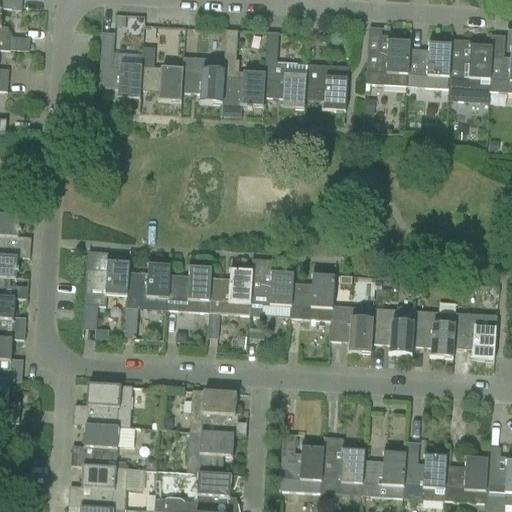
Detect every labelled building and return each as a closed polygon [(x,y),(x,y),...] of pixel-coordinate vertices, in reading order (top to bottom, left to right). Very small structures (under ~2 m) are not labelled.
[(0,0),(0,12),(12,13),(12,14),(21,14),(21,1),(8,0),(0,0)] [(115,19),(114,29),(123,30),(124,20),(115,19)] [(0,54),(10,55),(10,54),(10,41),(5,40),(6,32),(1,31),(1,30),(1,27),(0,26),(0,54)] [(264,78),(238,76),(239,64),(235,64),(237,35),(225,34),(223,63),(224,63),(221,99),(222,99),(221,108),(221,121),(241,122),(242,110),(247,110),(247,113),(252,113),(252,111),(262,111),(265,66),(264,78)] [(100,55),(98,92),(118,93),(117,101),(116,101),(116,103),(139,104),(140,104),(140,94),(139,94),(141,70),(142,59),(113,57),(114,37),(101,37),(101,39),(100,55)] [(303,113),(306,69),(276,67),(278,38),(267,37),(265,66),(262,111),(263,111),(263,102),(281,103),(280,112),(303,113)] [(490,50),(488,96),(511,97),(511,51),(509,52),(509,53),(511,53),(510,61),(503,61),(504,40),(504,39),(495,39),(492,39),(491,50),(490,50)] [(366,63),(365,88),(405,91),(407,52),(409,53),(409,46),(408,46),(389,44),(388,55),(367,54),(366,63)] [(407,52),(405,91),(446,94),(449,49),(427,47),(427,49),(429,49),(428,54),(409,53),(407,52)] [(446,94),(446,105),(487,108),(488,96),(490,50),(449,49),(446,94)] [(221,99),(224,63),(223,63),(183,61),(182,72),(180,106),(181,106),(181,97),(198,98),(198,107),(221,108),(222,99),(221,99)] [(345,116),(347,71),(306,69),(303,113),(304,113),(304,104),(321,105),(321,115),(345,116)] [(180,106),(182,72),(141,70),(139,94),(140,94),(157,95),(156,105),(180,106)] [(365,103),(364,117),(373,118),(374,103),(365,103)] [(488,144),(487,154),(497,155),(498,145),(488,144)] [(18,244),(20,220),(0,218),(0,259),(8,260),(9,243),(18,244)] [(87,252),(84,309),(105,310),(106,299),(126,300),(128,267),(105,265),(100,265),(101,256),(89,256),(89,252),(87,252)] [(17,261),(8,260),(0,259),(0,300),(5,301),(6,284),(16,285),(17,261)] [(290,311),(292,278),(264,276),(265,264),(251,263),(251,275),(248,320),(260,321),(261,309),(289,311),(290,311)] [(145,277),(128,276),(129,267),(128,267),(126,300),(125,312),(166,314),(169,270),(146,268),(145,277)] [(289,311),(288,322),(330,325),(331,310),(333,310),(334,281),(334,280),(335,268),(334,268),(333,281),(310,279),(310,288),(292,287),(291,287),(290,311),(289,311)] [(187,280),(169,279),(170,270),(169,270),(166,314),(207,317),(210,272),(187,271),(187,280)] [(228,283),(210,282),(211,272),(210,272),(207,317),(248,320),(251,275),(228,274),(228,283)] [(339,281),(339,288),(351,288),(351,282),(351,280),(339,280),(339,281)] [(0,343),(11,344),(12,330),(3,330),(3,325),(13,326),(14,302),(5,301),(0,300),(0,343)] [(330,325),(328,345),(347,346),(346,356),(370,357),(371,348),(370,348),(372,313),(333,310),(331,310),(330,325)] [(410,360),(413,315),(372,313),(370,348),(371,348),(388,349),(387,358),(410,360)] [(451,362),(454,318),(413,315),(410,360),(411,360),(412,350),(429,351),(428,361),(451,362)] [(492,377),(496,321),(454,318),(451,362),(452,362),(453,353),(470,354),(469,364),(493,365),(492,377)] [(94,336),(94,342),(107,343),(108,333),(94,332),(94,336)] [(207,334),(206,342),(217,343),(218,334),(207,334)] [(175,336),(174,346),(184,347),(185,337),(175,336)] [(0,384),(9,385),(21,386),(22,372),(10,371),(11,344),(0,343),(0,384)] [(0,425),(18,427),(19,414),(7,413),(9,385),(0,384),(0,425)] [(73,417),(73,429),(84,430),(129,432),(132,391),(87,388),(86,410),(85,418),(73,417)] [(234,421),(236,397),(191,394),(190,414),(189,436),(233,439),(233,438),(224,438),(225,421),(234,421)] [(163,421),(162,432),(171,433),(172,422),(163,421)] [(71,450),(70,470),(82,470),(116,472),(116,465),(117,451),(133,451),(134,432),(129,432),(84,430),(83,451),(71,450)] [(186,476),(221,479),(222,461),(232,462),(233,439),(189,436),(186,476)] [(299,461),(294,461),(295,439),(282,438),(278,495),(318,497),(321,453),(299,451),(299,461)] [(334,454),(335,442),(322,441),(322,453),(321,453),(318,497),(360,500),(363,456),(334,454)] [(484,508),(487,451),(486,463),(463,461),(463,471),(445,470),(446,461),(445,460),(442,505),(484,508)] [(511,509),(511,464),(499,464),(500,452),(487,451),(484,508),(483,511),(503,511),(504,509),(511,509)] [(380,466),(363,465),(364,456),(363,456),(360,500),(401,503),(404,458),(381,456),(380,466)] [(422,469),(404,467),(405,458),(404,458),(401,503),(442,505),(445,460),(422,459),(422,469)] [(145,463),(144,473),(155,474),(156,464),(145,463)] [(68,498),(67,511),(79,511),(86,511),(124,511),(126,494),(127,472),(124,472),(116,472),(82,470),(81,491),(80,498),(71,498),(68,498)] [(233,492),(237,480),(221,479),(186,476),(186,477),(197,478),(197,488),(195,487),(194,494),(196,494),(195,506),(184,506),(185,505),(180,502),(167,501),(164,503),(154,502),(153,511),(237,511),(237,508),(229,508),(229,503),(230,492),(233,492)]
